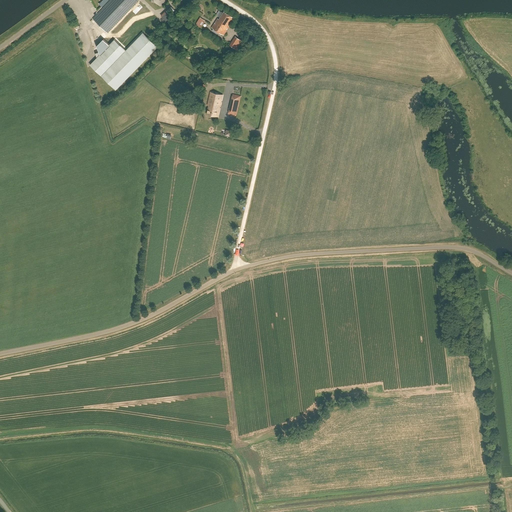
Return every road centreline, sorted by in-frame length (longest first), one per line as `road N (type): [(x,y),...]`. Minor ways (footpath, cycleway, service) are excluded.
road 1 (unclassified): [(238,267),(276,70),(266,34),(222,0)]
road 2 (unclassified): [(511,273),(451,246),(298,254),(238,267)]
road 3 (unclassified): [(0,353),(115,329),(238,267)]
